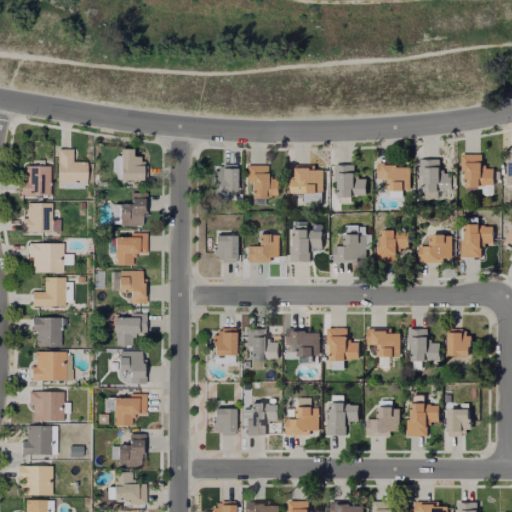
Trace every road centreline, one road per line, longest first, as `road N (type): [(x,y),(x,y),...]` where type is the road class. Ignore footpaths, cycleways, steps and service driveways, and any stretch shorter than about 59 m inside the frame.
road 1 (residential): [(0,100),(282,133),(418,127),(511,112)]
road 2 (residential): [(179,296),(505,296),(505,470)]
road 3 (residential): [(178,511),(180,127)]
road 4 (residential): [(511,470),(179,467)]
road 5 (residential): [(0,347),(1,101)]
